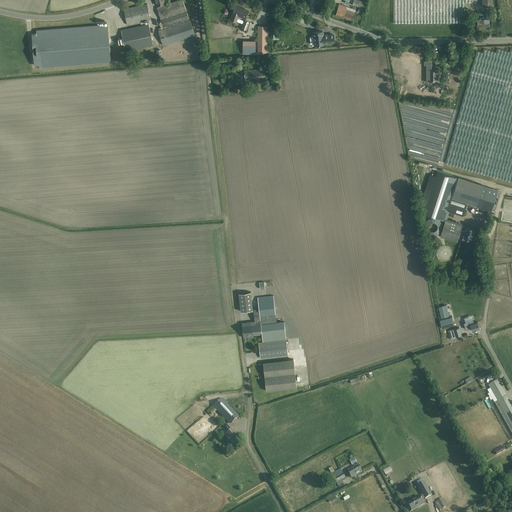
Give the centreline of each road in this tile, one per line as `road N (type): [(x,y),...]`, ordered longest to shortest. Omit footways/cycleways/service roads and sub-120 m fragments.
road 1 (tertiary): [(511,41),(389,42),(269,0)]
road 2 (tertiary): [(0,12),(55,18),(122,0)]
